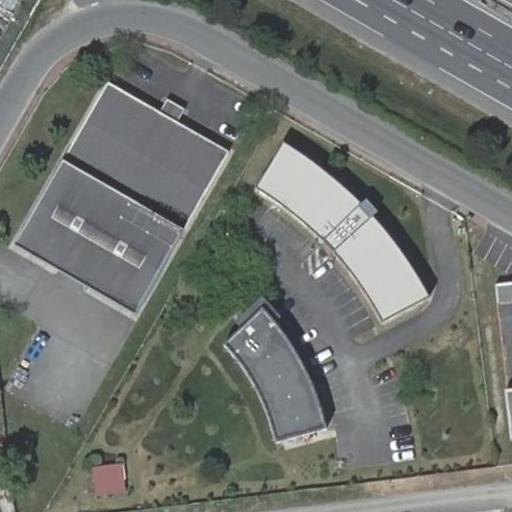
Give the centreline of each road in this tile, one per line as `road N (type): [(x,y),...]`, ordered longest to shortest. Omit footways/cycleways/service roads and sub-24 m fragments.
road 1 (unclassified): [(511,220),(180,26),(153,20),(105,24),(63,41),(27,77),(0,123)]
road 2 (residential): [(511,496),(383,511)]
